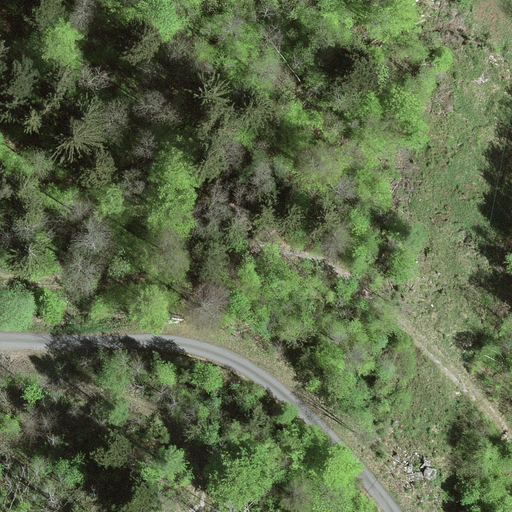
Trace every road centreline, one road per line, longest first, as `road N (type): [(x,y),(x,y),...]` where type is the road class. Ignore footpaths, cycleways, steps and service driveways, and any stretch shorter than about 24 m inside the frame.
road 1 (track): [(511,446),(298,247),(103,278),(0,270)]
road 2 (track): [(391,511),(312,419),(251,368),(190,343),(0,339)]
